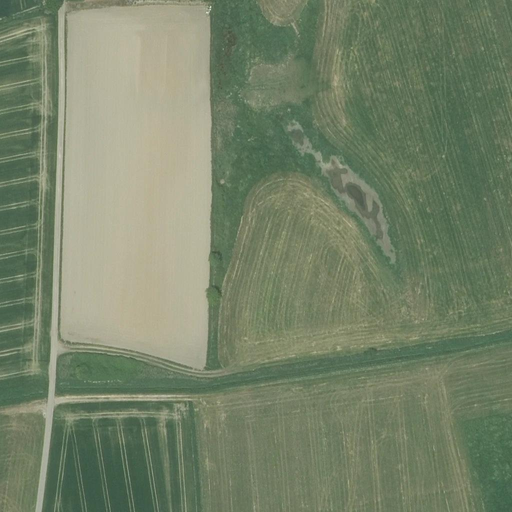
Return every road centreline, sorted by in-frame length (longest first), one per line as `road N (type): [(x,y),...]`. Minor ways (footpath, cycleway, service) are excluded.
road 1 (residential): [(63,0),(50,408),(37,511)]
road 2 (track): [(422,338),(216,376),(93,353),(52,355)]
road 3 (track): [(50,402),(217,396),(393,370)]
